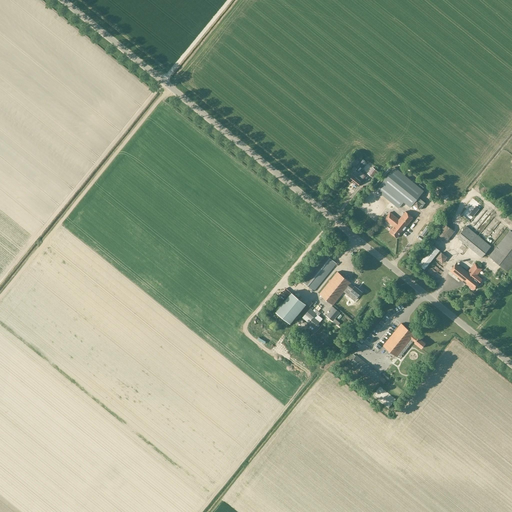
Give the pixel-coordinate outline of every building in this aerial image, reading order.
[(356,153),(349,162),(353,166),(354,165),(356,166),(362,159),(359,156),(356,153)] [(358,173),(355,170),(356,168),(354,166),(350,172),(350,171),(345,178),(351,182),(360,171),(358,173)] [(372,167),(367,174),(372,178),(377,172),(372,167)] [(394,167),(376,190),(399,208),(404,202),(410,207),(412,204),(420,210),(423,206),(416,200),(422,192),(442,208),(444,205),(424,189),(423,191),(394,167)] [(365,176),(362,173),(360,171),(351,182),(357,187),(365,176)] [(390,212),(384,219),(393,227),(389,232),(397,238),(413,218),(405,212),(399,220),(390,212)] [(447,241),(455,231),(445,223),(437,234),(447,241)] [(427,225),(421,234),(424,236),(430,227),(427,225)] [(482,258),(491,246),(466,225),(457,237),(482,258)] [(485,228),(480,234),(488,241),(495,232),(492,229),(491,230),(488,227),(486,229),(485,228)] [(508,273),(511,267),(511,231),(510,230),(489,256),(508,273)] [(424,270),(440,250),(433,245),(418,264),(424,270)] [(442,263),(447,257),(441,252),(436,258),(442,263)] [(313,291),(336,263),(324,253),(301,281),(313,291)] [(456,263),(450,271),(474,290),(480,282),(482,279),(477,275),(482,269),(475,263),(468,272),(456,263)] [(355,300),(362,291),(355,286),(354,287),(350,283),(351,283),(337,272),(319,294),(333,305),(347,287),(351,290),(348,294),(355,300)] [(291,292),(276,311),(290,323),(306,303),(291,292)] [(331,311),(326,316),(333,321),(340,313),(332,306),(329,309),(331,311)] [(310,308),(305,315),(303,318),(309,322),(308,323),(315,328),(320,322),(319,321),(322,319),(316,314),(316,313),(310,308)] [(421,348),(425,343),(418,338),(414,335),(414,334),(401,324),(383,346),(397,357),(411,339),(415,342),(414,343),(421,348)] [(375,384),(381,376),(356,355),(350,363),(375,384)]
